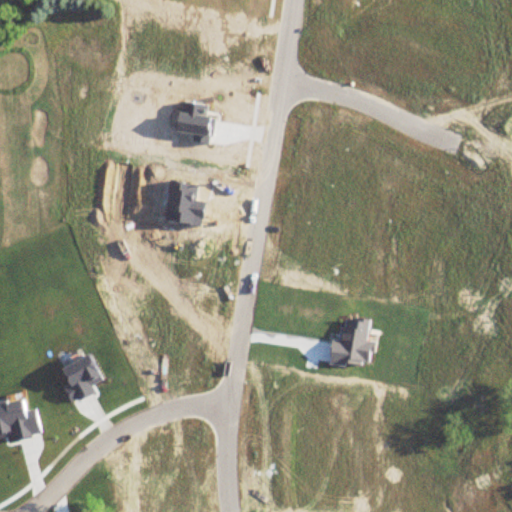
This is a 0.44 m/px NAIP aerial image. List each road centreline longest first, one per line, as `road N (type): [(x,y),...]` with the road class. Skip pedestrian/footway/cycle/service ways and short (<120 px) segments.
road 1 (residential): [(292,0),(234,405),(233,511)]
road 2 (residential): [(234,405),(142,422),(99,450),(36,511)]
